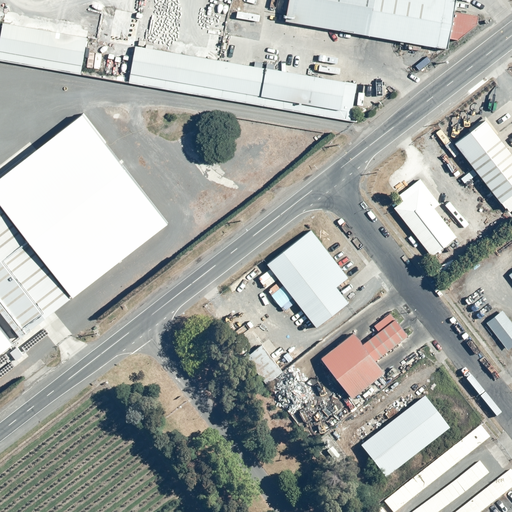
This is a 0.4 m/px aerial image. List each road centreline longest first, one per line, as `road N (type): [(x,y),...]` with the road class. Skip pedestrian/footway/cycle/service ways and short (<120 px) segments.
road 1 (tertiary): [(328,177),(0,431)]
road 2 (unclassified): [(328,177),(511,417)]
road 3 (tertiary): [(511,34),(328,177)]
